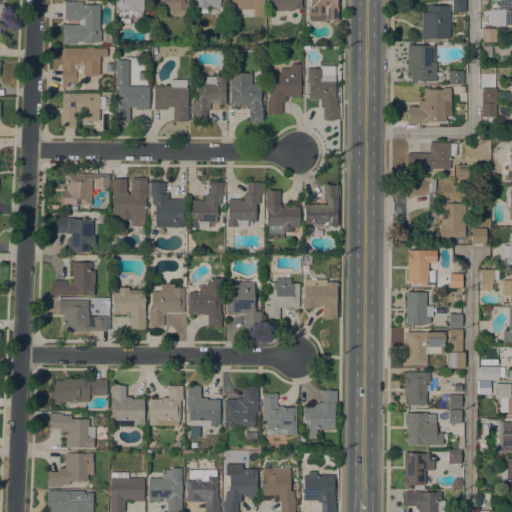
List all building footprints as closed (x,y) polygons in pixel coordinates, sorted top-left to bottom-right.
[(142,0),(142,18),(129,18),(129,23),(117,23),(117,10),(115,10),(115,0),(142,0)] [(187,0),(187,15),(163,15),(163,9),(160,9),(160,0),(187,0)] [(218,0),(218,8),(206,7),(206,13),(196,13),(197,7),(191,7),(191,0),(218,0)] [(263,0),(263,17),(253,16),(253,10),(236,9),(236,6),(229,6),(229,0),(263,0)] [(300,0),(300,5),(301,5),(301,9),(292,9),(292,11),(274,11),(274,6),(268,6),(268,0),(300,0)] [(332,21),(328,21),(324,20),(324,22),(309,22),(309,16),(308,16),(308,8),(309,8),(309,6),(308,6),(308,3),(309,3),(309,1),(308,1),(308,0),(336,0),(336,7),(337,7),(337,21),(332,21)] [(499,10),(499,2),(502,2),(502,0),(511,0),(511,25),(504,25),(504,26),(490,26),(490,10),(499,10)] [(465,1),(465,12),(451,12),(452,1),(465,1)] [(99,30),(100,30),(100,42),(91,41),(91,43),(84,43),(84,41),(74,41),(74,44),(62,44),(62,33),(63,33),(63,25),(78,25),(78,20),(64,20),(64,2),(81,2),(81,5),(99,5),(99,30)] [(448,39),(420,39),(421,13),(426,13),(426,6),(449,6),(448,39)] [(495,30),(495,42),(481,42),(481,29),(495,30)] [(433,46),(433,63),(436,63),(435,81),(406,80),(407,45),(433,46)] [(85,48),(85,47),(93,47),(93,48),(106,48),(106,57),(99,57),(99,63),(99,76),(84,76),(84,83),(60,82),(61,50),(62,50),(62,48),(85,48)] [(128,86),(148,87),(148,110),(136,110),(136,107),(129,107),(129,121),(114,121),(114,60),(128,60),(128,86)] [(300,76),(300,96),(284,96),(284,102),(281,102),(281,113),(278,113),(278,114),(271,114),(271,113),(266,113),(266,100),(267,100),(267,97),(268,97),(268,92),(272,92),(271,74),(280,74),(280,69),(290,68),(290,64),(300,64),(300,76)] [(334,96),(335,96),(335,103),(336,103),(336,107),(338,107),(338,120),(322,120),(322,101),(319,101),(319,99),(307,99),(307,82),(306,82),(306,69),(319,69),(319,66),(334,66),(334,96)] [(463,84),(448,84),(448,71),(463,71),(463,84)] [(229,73),(250,73),(250,84),(260,84),(260,102),(261,102),(261,107),(262,107),(262,122),(248,122),(248,105),(238,105),(238,107),(229,107),(229,73)] [(209,110),(206,110),(206,121),(191,122),(191,108),(193,108),(193,100),(196,100),(196,82),(205,82),(205,77),(215,77),(224,77),(225,104),(211,104),(211,103),(209,103),(209,110)] [(170,87),(170,80),(186,80),(186,87),(187,87),(186,106),(187,106),(187,122),(172,121),(172,107),(165,107),(165,110),(153,110),(154,86),(170,87)] [(406,114),(407,114),(407,107),(418,107),(418,101),(423,101),(423,88),(428,88),(428,89),(442,89),(442,88),(449,88),(449,100),(450,100),(450,117),(444,116),(444,122),(424,122),(424,124),(406,124),(406,114)] [(495,88),(495,103),(481,103),(481,88),(495,88)] [(98,93),(98,97),(103,97),(105,99),(104,107),(103,108),(98,108),(98,121),(87,121),(87,123),(81,123),(81,115),(75,115),(75,128),(60,128),(60,108),(61,108),(61,93),(98,93)] [(495,116),(494,116),(494,123),(481,122),(481,117),(481,104),(495,104),(495,116)] [(406,169),(406,153),(430,153),(430,142),(449,143),(449,144),(456,144),(456,156),(449,156),(449,169),(406,169)] [(511,148),(511,180),(506,180),(506,175),(501,175),(501,161),(504,161),(504,148),(511,148)] [(90,205),(60,205),(60,196),(62,196),(62,191),(65,191),(65,184),(64,184),(64,173),(73,173),(73,174),(89,174),(89,175),(107,175),(107,189),(94,189),(94,179),(91,179),(91,193),(90,193),(90,205)] [(127,193),(127,195),(130,195),(130,191),(131,178),(146,178),(146,205),(144,205),(144,218),(142,226),(131,226),(128,221),(128,219),(119,219),(119,215),(111,215),(112,178),(125,179),(125,193),(127,193)] [(183,199),(182,227),(155,227),(155,204),(151,204),(151,198),(151,196),(149,196),(149,182),(164,182),(164,193),(167,193),(167,199),(183,199)] [(197,201),(204,201),(204,195),(207,195),(208,182),(222,182),(222,197),(220,197),(220,200),(220,205),(216,205),(216,209),(215,223),(208,223),(207,229),(197,229),(197,228),(188,228),(188,200),(197,201)] [(239,199),(239,201),(242,201),(243,194),(246,194),(246,185),(245,185),(245,182),(261,182),(261,195),(259,195),(259,198),(258,198),(258,204),(255,204),(255,222),(247,222),(247,227),(236,227),(227,227),(227,219),(227,199),(239,199)] [(326,205),(326,199),(323,199),(323,186),(337,186),(337,209),(336,209),(336,223),(337,223),(337,227),(325,227),(312,227),(312,224),(304,224),(304,205),(326,205)] [(279,204),(280,204),(280,208),(283,208),(283,206),(298,206),(298,227),(291,227),(291,232),(282,232),(282,239),(267,239),(267,226),(265,226),(265,209),(265,191),(279,191),(279,204)] [(464,204),(464,237),(440,236),(440,218),(438,218),(438,214),(440,214),(440,203),(464,204)] [(92,235),(94,235),(94,244),(89,244),(89,252),(67,252),(67,238),(70,238),(70,234),(66,234),(66,232),(55,232),(55,229),(53,229),(53,220),(55,220),(55,218),(72,218),(72,219),(88,219),(88,222),(92,222),(92,235)] [(485,244),(470,243),(470,228),(485,228),(485,244)] [(511,233),(511,264),(505,264),(505,257),(502,257),(503,246),(509,246),(509,233),(511,233)] [(427,282),(406,282),(406,251),(427,251),(427,282)] [(91,270),(94,270),(94,284),(93,284),(93,296),(88,296),(88,295),(52,295),(52,281),(65,281),(65,284),(71,284),(71,280),(72,280),(72,263),(91,263),(91,270)] [(497,271),(497,280),(492,280),(492,284),(491,284),(491,290),(480,290),(480,283),(479,283),(479,270),(497,271)] [(461,274),(461,288),(448,288),(448,274),(461,274)] [(279,308),(279,319),(264,318),(264,305),(269,306),(269,289),(264,289),(264,281),(269,281),(269,283),(275,283),(275,278),(290,279),(290,284),(299,284),(298,308),(279,308)] [(187,314),(187,293),(198,293),(199,285),(209,286),(209,279),(221,279),(221,302),(219,302),(219,313),(221,313),(220,327),(207,326),(207,314),(187,314)] [(509,302),(509,297),(510,295),(501,295),(501,280),(510,281),(510,279),(511,279),(511,304),(509,304),(509,302)] [(325,280),(325,282),(336,283),(336,318),(332,318),(332,319),(326,319),(326,318),(322,318),(322,306),(316,306),(316,308),(302,308),(302,303),(303,303),(303,280),(325,280)] [(226,283),(253,283),(253,307),(254,307),(254,312),(259,312),(259,328),(244,327),(244,314),(225,314),(226,283)] [(160,292),(160,284),(173,284),(173,288),(183,288),(183,313),(165,313),(165,314),(162,314),(162,326),(149,326),(149,307),(151,307),(151,292),(160,292)] [(118,293),(118,288),(128,288),(128,290),(141,290),(141,294),(143,294),(143,311),(144,311),(144,329),(130,329),(130,317),(128,317),(128,312),(126,312),(126,314),(112,314),(112,293),(118,293)] [(425,306),(431,306),(431,317),(429,317),(429,324),(410,324),(410,325),(405,325),(405,301),(405,291),(411,291),(411,293),(425,293),(425,306)] [(87,301),(87,313),(88,313),(88,327),(92,327),(92,317),(106,317),(106,331),(88,331),(61,331),(61,319),(62,319),(62,314),(59,314),(59,309),(57,309),(57,301),(59,301),(87,301)] [(508,310),(511,310),(511,342),(502,342),(502,331),(507,331),(508,310)] [(461,328),(448,328),(448,313),(453,313),(453,314),(461,314),(461,328)] [(404,358),(405,332),(442,333),(443,330),(448,331),(448,330),(461,330),(461,352),(463,352),(463,369),(445,369),(445,353),(448,353),(448,346),(443,346),(443,354),(426,354),(426,365),(409,365),(409,366),(404,366),(404,358)] [(503,381),(478,381),(478,360),(497,361),(497,367),(498,367),(504,367),(503,381)] [(425,405),(406,405),(406,397),(403,397),(403,373),(405,373),(405,372),(428,372),(428,383),(425,383),(425,405)] [(59,402),(59,404),(48,404),(49,386),(52,386),(52,381),(62,381),(62,379),(105,379),(105,395),(93,395),(88,395),(88,402),(59,402)] [(511,384),(511,414),(505,414),(506,412),(498,412),(499,398),(495,398),(495,388),(494,388),(494,384),(511,384)] [(143,419),(143,424),(134,424),(134,426),(113,426),(113,412),(110,412),(110,385),(124,385),(124,398),(130,398),(130,399),(143,399),(143,419)] [(148,399),(160,399),(160,398),(167,398),(167,386),(181,386),(181,401),(179,400),(179,421),(177,421),(177,426),(148,426),(148,399)] [(198,426),(198,437),(188,437),(189,421),(188,421),(188,413),(185,413),(186,386),(199,386),(199,398),(206,398),(206,400),(218,400),(218,426),(209,425),(209,427),(198,426)] [(256,413),(254,413),(254,421),(253,421),(253,426),(223,426),(223,400),(235,400),(236,398),(242,398),(243,387),(257,387),(256,413)] [(307,420),(302,420),(302,408),(312,408),(312,404),(317,404),(317,403),(321,403),(321,391),(336,391),(336,403),(334,403),(334,410),(333,410),(333,429),(316,429),(316,439),(307,439),(307,433),(307,420)] [(295,434),(265,435),(265,429),(264,429),(264,421),(261,421),(261,394),(276,394),(276,406),(283,406),(283,408),(295,408),(295,434)] [(447,395),(460,395),(460,409),(447,409),(447,395)] [(460,410),(460,423),(447,423),(447,410),(460,410)] [(65,435),(66,435),(66,432),(60,432),(60,428),(48,428),(48,413),(61,414),(61,416),(70,416),(70,419),(88,419),(88,427),(93,427),(93,438),(92,438),(92,447),(65,447),(65,435)] [(426,413),(426,414),(435,415),(435,433),(441,433),(441,445),(405,445),(405,428),(404,428),(404,413),(426,413)] [(511,453),(495,453),(495,446),(496,446),(497,422),(501,422),(511,422),(511,453)] [(256,432),(256,440),(244,440),(244,432),(256,432)] [(460,451),(459,464),(447,464),(447,450),(460,451)] [(428,453),(428,460),(433,460),(433,471),(424,471),(424,485),(409,484),(409,486),(403,486),(404,452),(428,453)] [(85,453),(91,453),(91,462),(92,462),(92,474),(86,474),(86,481),(69,481),(69,485),(60,485),(60,487),(46,487),(46,472),(57,472),(57,469),(64,469),(64,453),(85,453)] [(511,458),(511,488),(503,488),(503,480),(499,480),(499,468),(503,468),(503,458),(511,458)] [(288,491),(292,491),(292,497),(293,497),(293,500),(294,500),(294,511),(279,511),(280,501),(276,501),(276,495),(271,495),(271,496),(261,496),(262,474),(261,474),(261,468),(271,468),(271,467),(289,468),(288,491)] [(180,511),(166,511),(166,499),(159,499),(159,501),(147,501),(147,478),(161,478),(161,470),(170,470),(170,468),(180,468),(180,511)] [(224,501),(224,497),(224,492),(228,492),(228,483),(226,483),(226,479),(228,479),(228,474),(235,474),(235,469),(256,469),(256,473),(255,473),(255,497),(244,497),(244,495),(240,495),(240,502),(237,502),(237,511),(238,511),(222,511),(222,501),(224,501)] [(215,470),(215,476),(216,476),(216,498),(217,498),(217,501),(218,501),(218,511),(203,511),(203,502),(185,502),(185,499),(185,479),(187,479),(188,470),(215,470)] [(302,493),(301,493),(301,489),(302,489),(302,476),(307,476),(307,471),(315,472),(315,475),(333,475),(333,495),(334,495),(334,501),(335,501),(335,511),(320,511),(320,502),(316,502),(316,501),(302,501),(302,493)] [(143,502),(130,502),(130,500),(124,500),(123,511),(109,511),(109,478),(110,478),(110,473),(127,473),(127,478),(143,478),(143,502)] [(83,491),(83,493),(92,493),(91,511),(45,511),(46,491),(83,491)] [(403,506),(404,503),(402,503),(402,495),(404,495),(404,491),(440,492),(439,501),(443,501),(443,511),(417,511),(417,510),(415,510),(415,506),(403,506)] [(488,494),(488,501),(483,501),(483,507),(478,507),(478,500),(479,500),(479,494),(488,494)]
